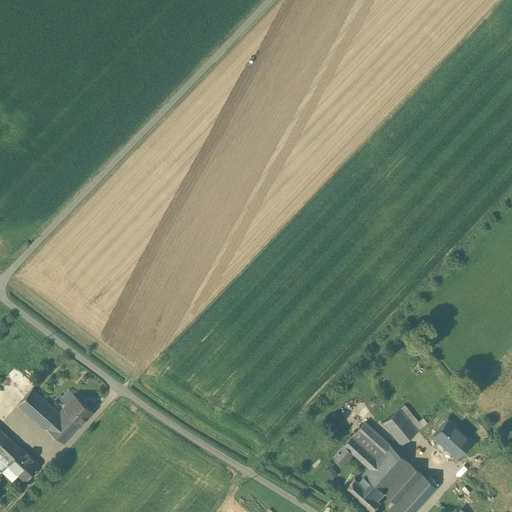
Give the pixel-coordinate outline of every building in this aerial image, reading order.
[(75,393),(61,408),(35,384),(19,403),(63,442),(80,424),(93,409),(75,393)] [(404,404),(399,409),(418,431),(427,423),(423,418),(418,422),(404,404)] [(418,431),(399,409),(382,423),(400,445),(418,431)] [(472,440),(449,419),(443,426),(442,425),(432,435),(458,459),(467,449),(465,448),(472,440)] [(368,467),(363,473),(383,492),(409,462),(364,422),(332,457),(341,466),(352,453),(368,467)] [(0,427),(0,470),(18,487),(40,463),(0,427)] [(409,462),(383,492),(395,502),(389,509),(392,511),(412,511),(436,486),(409,462)] [(383,492),(363,473),(357,480),(354,477),(345,488),(371,511),(380,500),(377,498),(383,492)]
